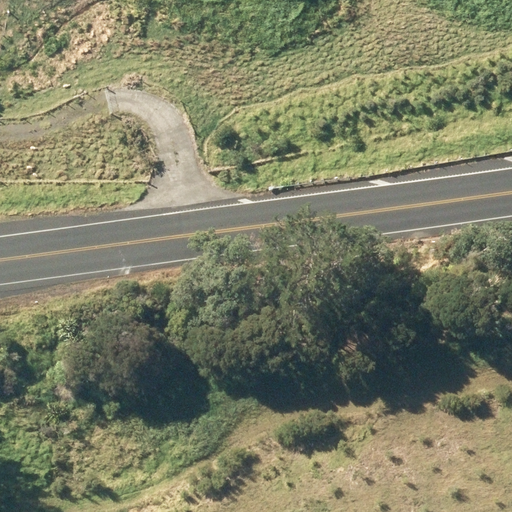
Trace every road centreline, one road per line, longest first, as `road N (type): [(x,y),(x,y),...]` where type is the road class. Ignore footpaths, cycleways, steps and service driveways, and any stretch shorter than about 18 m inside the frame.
road 1 (primary): [(0,274),(511,208)]
road 2 (track): [(188,250),(169,146),(140,112),(102,105),(0,130)]
